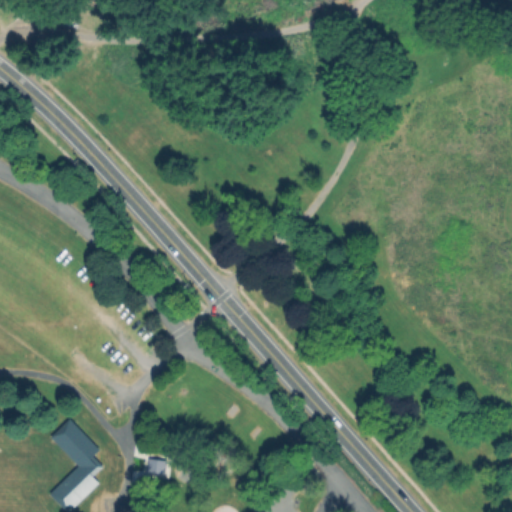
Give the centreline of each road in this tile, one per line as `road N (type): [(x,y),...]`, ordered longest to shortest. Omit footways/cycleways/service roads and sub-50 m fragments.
road 1 (tertiary): [(0,68),(95,158),(410,511)]
road 2 (track): [(0,239),(73,290),(153,372)]
road 3 (track): [(133,402),(0,298)]
